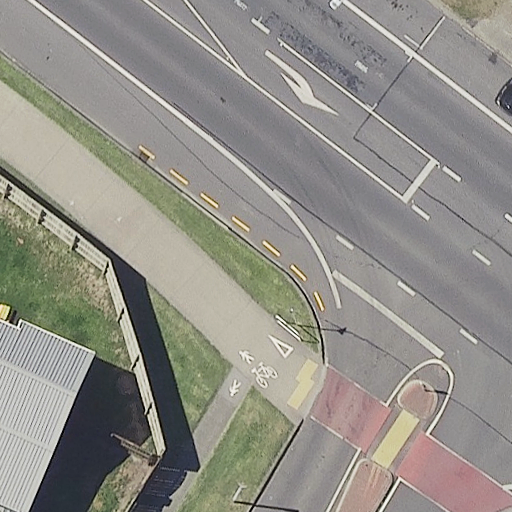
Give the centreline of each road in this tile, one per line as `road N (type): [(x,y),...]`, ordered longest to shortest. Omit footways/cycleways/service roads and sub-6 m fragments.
road 1 (primary): [(183,0),(511,250)]
road 2 (tertiary): [(363,511),(511,277)]
